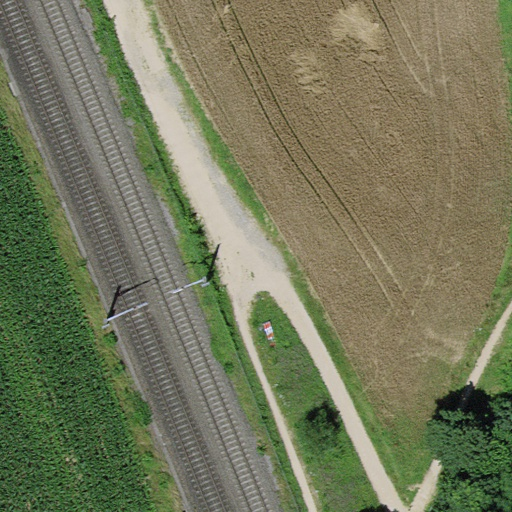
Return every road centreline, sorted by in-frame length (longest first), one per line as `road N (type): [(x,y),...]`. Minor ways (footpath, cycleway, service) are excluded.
road 1 (track): [(220,259),(290,312),(385,511)]
road 2 (track): [(220,259),(112,0)]
